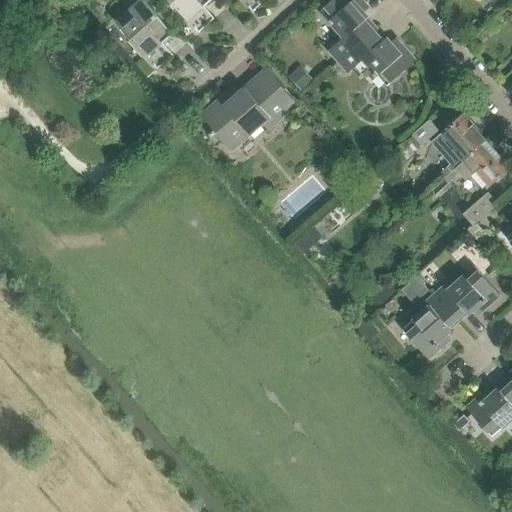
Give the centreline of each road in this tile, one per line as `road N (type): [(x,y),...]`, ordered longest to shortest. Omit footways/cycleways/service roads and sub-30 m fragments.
road 1 (residential): [(176,112),(297,0)]
road 2 (residential): [(511,119),(406,0)]
